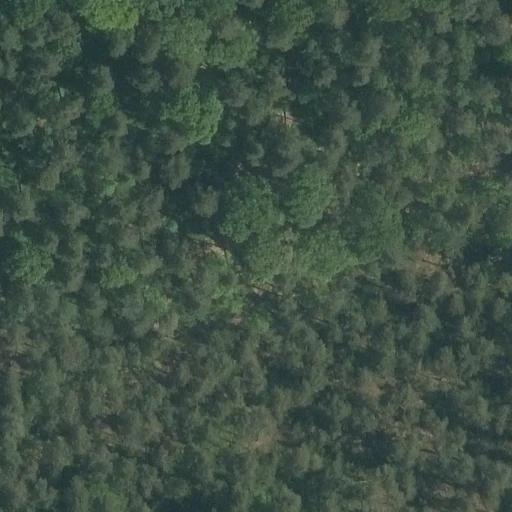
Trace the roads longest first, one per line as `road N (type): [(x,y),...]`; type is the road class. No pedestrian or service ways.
road 1 (track): [(511,132),(306,262),(169,331),(0,383)]
road 2 (track): [(366,0),(471,157),(511,173)]
